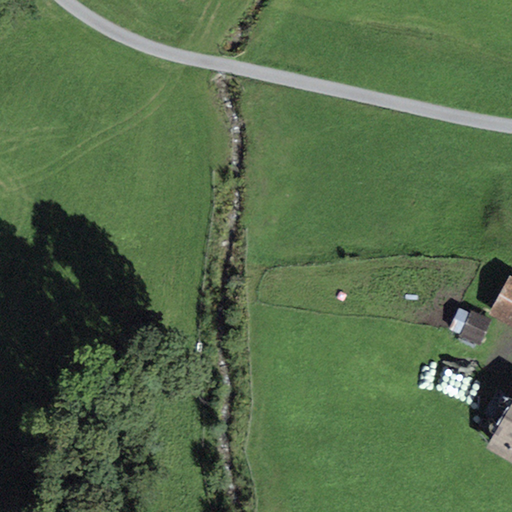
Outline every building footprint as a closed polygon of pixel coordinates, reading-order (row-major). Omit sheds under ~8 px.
[(511,277),(510,276),(489,314),(511,327),(511,277)] [(479,347),(491,320),(470,310),(458,337),(479,347)] [(497,401),(498,403),(498,405),(499,407),(501,408),(503,408),(505,408),(507,407),(508,406),(509,404),(509,402),(509,400),(508,399),(507,397),(505,397),(503,396),(501,397),(499,398),(498,400),(497,401)] [(511,401),(485,449),(511,464),(511,401)] [(487,424),(487,425),(487,427),(488,428),(489,429),(491,429),(492,429),(494,429),(495,428),(496,427),(496,425),(496,424),(495,422),(494,421),(493,421),(491,420),(490,420),(489,421),(488,422),(487,424)]
